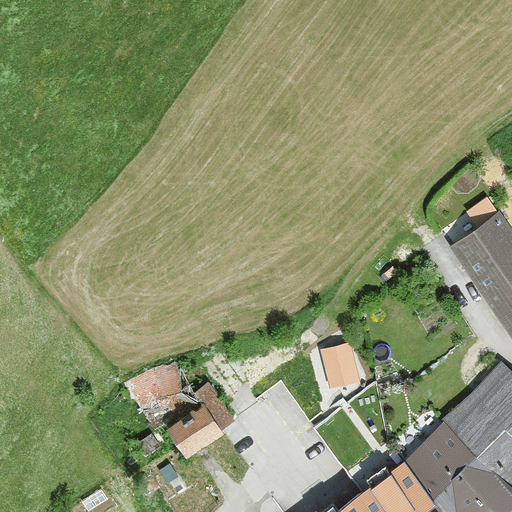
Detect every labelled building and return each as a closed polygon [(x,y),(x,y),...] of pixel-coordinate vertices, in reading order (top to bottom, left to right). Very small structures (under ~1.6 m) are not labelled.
[(511,232),(499,213),(449,246),(511,337),(511,336),(511,232)] [(360,380),(351,340),(323,347),(333,386),(360,380)] [(511,372),(499,361),(442,418),(476,447),(511,478),(511,372)] [(196,400),(173,366),(127,396),(150,431),(196,400)] [(200,404),(163,431),(182,457),(219,430),(200,404)] [(432,492),(476,447),(442,418),(406,457),(432,492)] [(511,478),(476,447),(432,492),(447,511),(510,511),(511,511),(511,478)] [(447,511),(432,492),(406,457),(329,511),(447,511)]
